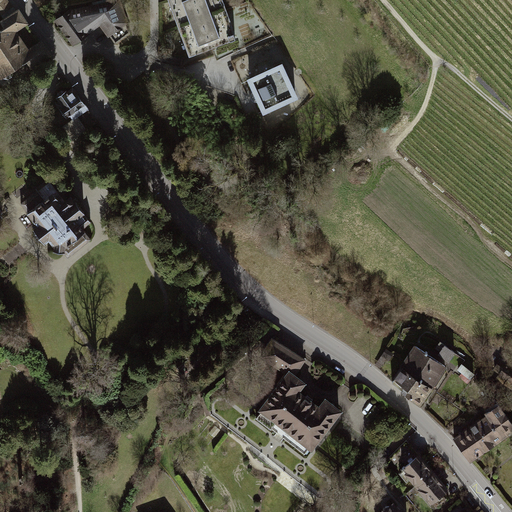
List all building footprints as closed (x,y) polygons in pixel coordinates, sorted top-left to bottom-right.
[(14,7),(7,0),(0,0),(0,16),(2,15),(14,7)] [(116,0),(71,10),(56,20),(73,43),(100,23),(115,43),(129,32),(117,0),(116,0)] [(220,0),(170,0),(176,16),(185,40),(190,55),(235,39),(220,0)] [(5,27),(0,30),(0,73),(2,77),(8,78),(12,75),(12,70),(28,60),(31,65),(37,60),(39,62),(43,59),(42,57),(48,53),(40,42),(24,53),(10,33),(24,23),(14,7),(2,15),(5,19),(1,22),(5,27)] [(281,64),(250,79),(255,89),(252,90),(251,93),(250,95),(251,97),(253,99),(255,100),(257,101),(259,100),(264,110),(295,95),(281,64)] [(57,96),(56,97),(62,105),(59,108),(66,118),(75,112),(78,116),(88,108),(72,87),(66,91),(65,90),(64,90),(61,90),(57,96)] [(86,128),(78,116),(63,127),(72,139),(86,128)] [(52,178),(21,202),(38,225),(35,227),(46,242),(51,238),(59,250),(66,251),(96,225),(73,194),(68,198),(52,178)] [(261,355),(286,371),(287,370),(294,375),(305,359),(272,338),(261,355)] [(402,367),(431,386),(445,366),(415,346),(402,367)] [(440,353),(450,362),(456,355),(446,346),(440,353)] [(511,357),(510,356),(498,374),(511,382),(511,357)] [(404,392),(419,404),(431,386),(402,367),(391,382),(404,392)] [(303,382),(294,375),(287,370),(286,371),(277,383),(280,384),(262,408),(262,409),(256,417),(270,428),(277,420),(311,446),(338,409),(325,400),(320,407),(307,397),(297,390),(303,382)] [(488,415),(453,439),(469,461),(511,430),(511,423),(499,404),(486,413),(488,415)] [(394,452),(405,465),(418,454),(407,441),(394,452)] [(416,484),(432,471),(418,454),(405,465),(402,468),(416,484)] [(446,488),(432,471),(416,484),(430,501),(441,492),(446,488)] [(441,492),(430,501),(436,507),(446,498),(441,492)] [(400,511),(392,502),(389,506),(385,505),(382,508),(382,511),(381,511),(400,511)]
